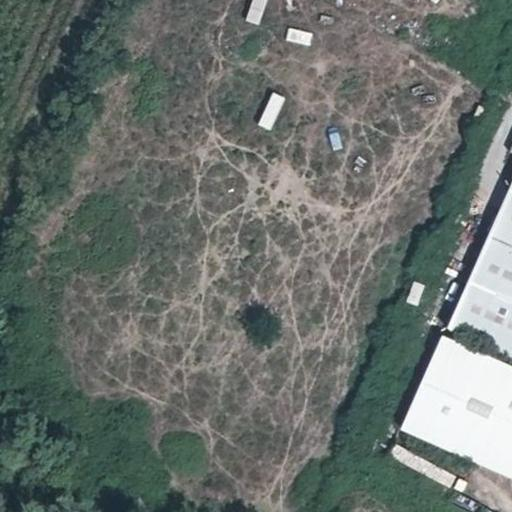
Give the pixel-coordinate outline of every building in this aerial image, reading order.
[(265,65),(270,41),(257,38),(252,62),(265,65)] [(269,90),(257,123),(272,129),(284,95),(269,90)] [(511,148),(511,152),(511,189),(450,329),(511,357),(511,148)] [(511,368),(445,338),(444,338),(403,429),(511,477),(511,368)] [(360,449),(383,461),(401,425),(378,414),(360,449)]
